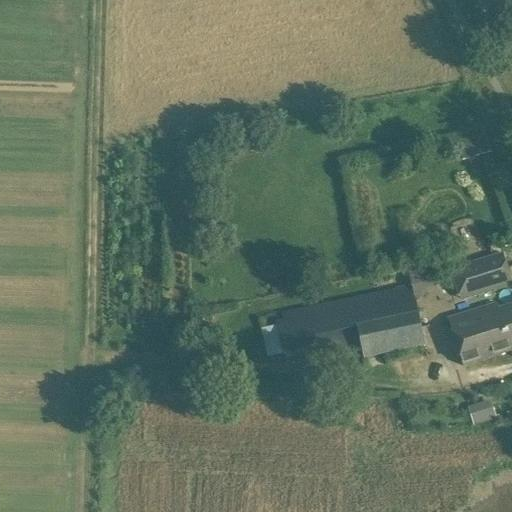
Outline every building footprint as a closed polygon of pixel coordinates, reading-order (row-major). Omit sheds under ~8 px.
[(458,143),(463,161),(492,152),(487,135),(458,143)] [(511,272),(506,254),(446,274),(456,303),(511,284),(511,272)] [(300,321),(277,326),(284,358),(361,342),(365,359),(426,346),(415,298),(427,294),(424,282),(440,279),(436,263),(410,270),(413,288),(299,313),(300,321)] [(448,319),(464,367),(511,350),(511,305),(498,310),(496,304),(448,319)] [(491,401),(469,408),(474,426),(497,419),(491,401)]
